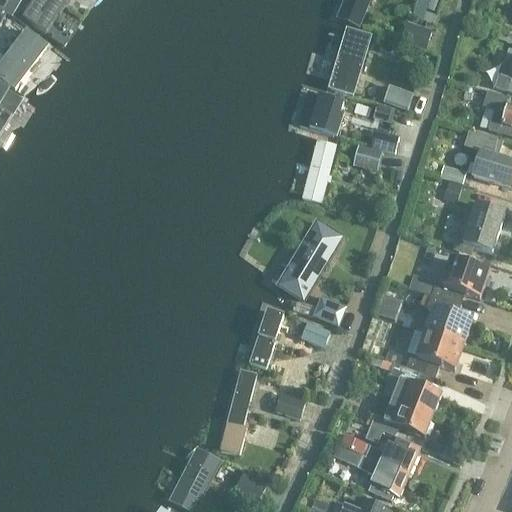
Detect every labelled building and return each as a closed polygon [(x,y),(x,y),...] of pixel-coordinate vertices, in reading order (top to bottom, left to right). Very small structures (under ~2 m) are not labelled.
[(0,0),(0,10),(2,12),(10,0),(0,0)] [(77,0),(31,0),(21,15),(51,36),(77,0)] [(355,0),(350,17),(381,27),(388,0),(355,0)] [(432,22),(439,0),(417,0),(413,15),(432,22)] [(51,41),(6,9),(0,17),(0,77),(14,88),(51,41)] [(329,83),(361,93),(380,33),(348,24),(329,83)] [(427,44),(432,33),(420,28),(416,39),(427,44)] [(511,50),(511,41),(501,38),(498,47),(511,50)] [(0,130),(21,95),(0,82),(0,130)] [(300,123),(346,136),(355,97),(312,84),(300,123)] [(406,113),(412,98),(389,90),(384,105),(406,113)] [(488,132),(511,139),(511,109),(507,108),(509,100),(487,94),(483,108),(494,112),(488,132)] [(395,156),(399,140),(376,133),(371,150),(395,156)] [(511,163),(494,158),(499,143),(468,134),(465,146),(482,151),(478,163),(473,179),(485,182),(485,183),(511,191),(511,163)] [(303,197),(328,203),(343,145),(318,139),(303,197)] [(377,174),(378,168),(382,154),(358,148),(353,168),(377,174)] [(449,200),(461,205),(467,189),(450,183),(444,198),(449,200)] [(471,259),(474,251),(491,256),(505,216),(476,207),(468,205),(452,253),(471,259)] [(278,295),(319,308),(322,301),(345,237),(308,223),(278,295)] [(479,302),(482,295),(488,276),(451,263),(442,288),(435,285),(431,298),(460,308),(464,297),(479,302)] [(415,275),(410,288),(431,295),(436,282),(415,275)] [(397,319),(401,301),(385,297),(382,315),(397,319)] [(456,319),(460,308),(431,298),(426,311),(433,313),(425,336),(463,349),(471,324),(456,319)] [(314,320),(338,330),(346,310),(322,301),(319,308),(314,320)] [(247,363),(271,369),(290,311),(267,304),(247,363)] [(293,335),(302,339),(300,342),(324,352),(330,335),(307,326),(298,323),(293,331),(293,335)] [(454,374),(463,349),(425,336),(417,360),(410,357),(405,371),(416,375),(435,382),(439,368),(454,374)] [(391,365),(388,373),(391,374),(389,378),(400,382),(392,403),(432,419),(441,398),(412,387),(416,375),(405,371),(391,365)] [(218,447),(243,455),(264,375),(240,368),(218,447)] [(300,421),(305,405),(282,398),(277,414),(300,421)] [(424,440),(432,419),(392,403),(384,422),(374,418),(365,442),(376,446),(382,433),(394,438),(398,429),(424,440)] [(362,458),(408,478),(417,457),(413,456),(417,448),(398,440),(396,443),(393,442),(392,445),(389,444),(384,455),(370,448),(365,459),(362,458)] [(169,496),(200,511),(226,459),(197,444),(169,496)] [(399,500),(408,478),(362,458),(357,470),(375,478),(370,487),(374,489),(372,495),(390,503),(393,497),(399,500)] [(230,485),(236,489),(234,492),(257,505),(267,488),(244,475),(245,474),(228,465),(224,472),(234,478),(230,485)] [(154,511),(180,511),(161,501),(154,511)] [(382,511),(364,504),(360,511),(356,511),(344,507),(344,506),(335,503),(331,511),(382,511)]
